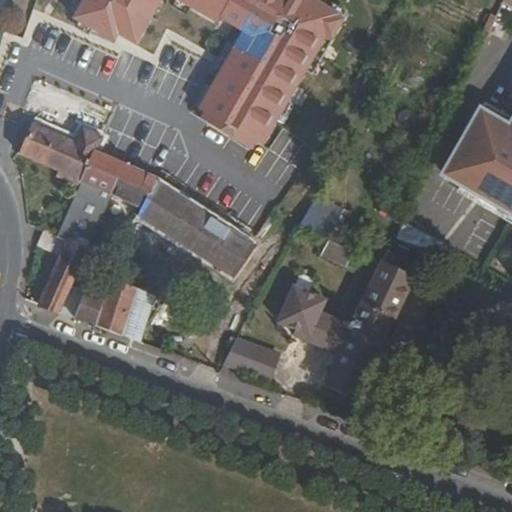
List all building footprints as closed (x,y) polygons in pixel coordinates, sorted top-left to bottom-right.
[(326,0),(80,0),(73,13),(112,37),(118,29),(135,38),(155,0),(187,0),(239,28),(197,108),(260,144),(336,6),(326,0)] [(511,114),(488,101),(447,173),(511,210),(511,114)] [(31,116),(16,147),(78,176),(92,144),(98,129),(78,120),(72,135),(31,116)] [(155,172),(92,144),(78,176),(54,231),(64,237),(38,301),(57,308),(109,188),(141,203),(152,177),(155,172)] [(252,243),(152,177),(141,203),(139,207),(138,209),(233,270),(252,243)] [(299,222),(278,255),(287,259),(304,232),(354,254),(358,248),(299,222)] [(436,256),(442,243),(402,224),(396,237),(436,256)] [(287,259),(278,255),(267,272),(257,290),(256,291),(265,296),(287,259)] [(337,349),(323,379),(355,394),(413,274),(381,258),(355,312),(353,311),(350,309),(347,309),(345,311),(343,314),(342,316),(343,319),(344,321),(349,323),(345,332),(300,311),(293,329),(337,349)] [(107,278),(93,321),(120,330),(137,283),(109,273),(107,278)] [(84,284),(73,314),(93,321),(107,278),(98,275),(94,287),(84,284)] [(137,283),(120,330),(138,337),(154,289),(137,283)] [(281,355),(237,338),(224,366),(270,382),(281,355)]
